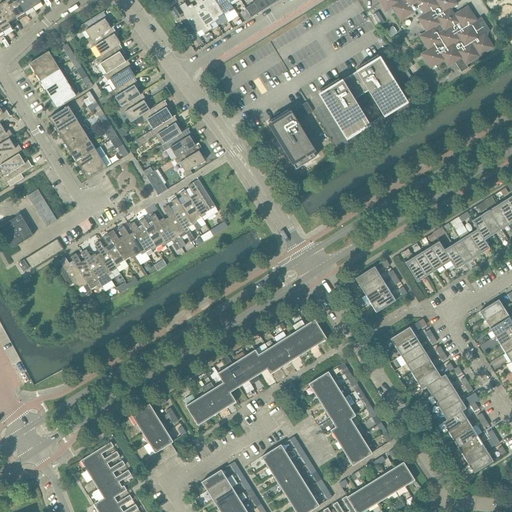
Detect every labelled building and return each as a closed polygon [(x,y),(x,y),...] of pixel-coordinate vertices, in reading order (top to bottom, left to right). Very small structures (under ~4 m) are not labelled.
[(17,17),(6,0),(5,0),(0,3),(0,9),(9,21),(11,20),(13,23),(19,20),(17,17)] [(6,0),(17,17),(20,15),(22,18),(27,15),(25,11),(17,0),(6,0)] [(33,6),(29,0),(17,0),(25,11),(28,10),(30,13),(35,10),(33,6)] [(42,1),(40,0),(29,0),(33,6),(36,5),(38,8),(43,5),(41,1),(42,1)] [(202,0),(194,0),(197,4),(193,7),(207,29),(208,31),(212,28),(210,25),(215,21),(203,1),(202,0)] [(218,17),(224,13),(215,0),(203,0),(203,1),(215,21),(219,19),(218,17)] [(215,0),(224,13),(229,22),(238,16),(234,10),(230,2),(227,0),(215,0)] [(256,0),(254,2),(260,12),(268,6),(264,0),(256,0)] [(378,0),(385,11),(392,7),(401,20),(421,8),(425,14),(418,18),(427,32),(420,36),(428,50),(421,54),(430,68),(444,59),(448,66),(455,62),(461,72),(469,68),(466,64),(494,47),(487,37),(488,32),(490,30),(481,16),(476,20),(468,6),(454,14),(450,8),(457,4),(454,0),(378,0)] [(203,31),(207,29),(193,7),(189,9),(184,2),(179,6),(183,13),(196,33),(202,30),(203,31)] [(245,8),(247,10),(250,15),(251,17),(260,12),(254,2),(245,8)] [(174,7),(169,10),(186,37),(191,34),(194,38),(198,36),(196,33),(183,13),(179,15),(174,7)] [(0,9),(0,26),(3,31),(6,29),(8,33),(13,29),(11,26),(9,21),(0,9)] [(104,10),(79,26),(82,32),(83,32),(86,30),(90,37),(87,38),(87,39),(88,42),(110,27),(106,21),(108,20),(103,12),(104,11),(104,10)] [(244,18),(250,15),(247,10),(241,13),(244,18)] [(378,12),(373,15),(379,26),(384,22),(378,12)] [(101,55),(117,45),(120,43),(116,37),(117,35),(112,27),(114,26),(113,25),(110,27),(88,42),(92,47),(95,45),(101,55)] [(62,47),(66,53),(71,49),(67,44),(62,47)] [(117,45),(101,55),(94,60),(97,65),(100,63),(106,73),(125,61),(121,55),(123,53),(117,45)] [(69,59),(74,55),(71,49),(66,53),(69,59)] [(29,63),(35,72),(54,60),(48,51),(29,63)] [(326,86),(319,91),(347,137),(370,124),(355,99),(369,90),(384,115),(406,101),(378,54),(370,59),(372,61),(366,64),(365,62),(358,67),(360,69),(340,81),(338,78),(331,83),(332,85),(327,88),(326,86)] [(129,59),(128,59),(125,61),(106,73),(103,75),(107,80),(110,78),(116,88),(132,78),(135,76),(130,70),(132,69),(127,60),(129,59)] [(40,80),(59,69),(54,60),(35,72),(40,80)] [(73,64),(77,70),(81,67),(78,61),(73,64)] [(81,67),(77,70),(82,79),(87,75),(81,67)] [(40,80),(46,89),(65,77),(59,69),(40,80)] [(82,79),(88,88),(93,85),(87,75),(82,79)] [(51,98),(70,86),(74,84),(73,82),(70,82),(68,83),(65,77),(46,89),(44,90),(46,93),(48,92),(51,98)] [(116,88),(98,99),(102,105),(115,96),(121,106),(140,94),(136,88),(138,87),(132,78),(116,88)] [(70,86),(51,98),(50,99),(52,102),(53,101),(57,107),(75,95),(76,96),(80,94),(77,89),(73,92),(70,86)] [(143,92),(140,94),(121,106),(118,108),(122,114),(125,112),(131,122),(140,116),(149,110),(145,103),(147,102),(142,94),(144,93),(143,92)] [(84,100),(87,106),(92,103),(89,97),(84,100)] [(140,116),(134,119),(137,124),(141,123),(144,121),(147,119),(153,129),(172,117),(168,111),(169,110),(164,101),(166,100),(165,100),(149,110),(140,116)] [(96,101),(92,103),(87,106),(91,112),(99,107),(96,101)] [(289,112),(287,110),(267,122),(296,169),(316,157),(312,150),(314,149),(297,121),(313,112),(307,102),(289,112)] [(51,121),(55,126),(74,115),(68,105),(49,117),(49,118),(48,118),(50,121),(51,121)] [(1,110),(0,108),(0,122),(12,116),(11,115),(10,116),(4,108),(1,110)] [(101,121),(106,118),(101,110),(96,113),(101,121)] [(60,135),(79,123),(74,115),(55,126),(60,135)] [(163,144),(181,132),(177,126),(179,125),(174,117),(175,116),(175,115),(172,117),(153,129),(135,140),(139,147),(149,141),(148,140),(157,134),(163,144)] [(106,118),(101,121),(105,127),(110,124),(106,118)] [(0,143),(9,138),(14,135),(14,134),(12,135),(7,127),(4,129),(0,123),(0,143)] [(62,138),(66,144),(84,132),(89,129),(86,125),(82,128),(79,123),(60,135),(57,136),(58,138),(61,138),(62,138)] [(110,140),(115,137),(117,136),(112,127),(104,131),(110,140)] [(122,127),(117,130),(122,138),(127,135),(122,127)] [(170,147),(176,157),(195,145),(191,139),(193,138),(188,129),(189,128),(181,132),(163,144),(159,146),(163,152),(170,147)] [(67,147),(71,152),(90,141),(84,132),(66,144),(65,145),(66,147),(67,147)] [(115,137),(110,140),(114,146),(119,143),(115,137)] [(13,145),(9,138),(0,143),(0,165),(19,154),(24,151),(23,150),(22,151),(17,142),(13,145)] [(71,152),(76,161),(95,149),(90,141),(71,152)] [(198,143),(195,145),(176,157),(173,159),(177,164),(180,162),(186,172),(183,174),(186,178),(192,174),(190,170),(205,161),(200,154),(202,153),(197,145),(199,144),(198,143)] [(124,157),(126,156),(129,154),(123,144),(118,147),(124,157)] [(78,164),(82,170),(101,158),(95,149),(76,161),(75,162),(77,165),(78,164)] [(23,160),(19,154),(0,165),(6,175),(4,176),(8,182),(10,186),(24,178),(21,173),(33,166),(33,165),(31,166),(26,158),(23,160)] [(101,158),(82,170),(81,171),(82,173),(84,173),(87,179),(106,167),(101,158)] [(151,167),(143,172),(146,176),(153,171),(151,167)] [(153,171),(146,176),(158,195),(167,189),(155,170),(153,171)] [(205,213),(215,206),(198,179),(188,186),(193,194),(189,197),(202,217),(206,214),(205,213)] [(27,195),(31,201),(41,194),(37,189),(27,195)] [(185,190),(179,193),(182,197),(185,202),(181,204),(194,224),(197,231),(201,228),(196,220),(202,217),(189,197),(185,190)] [(31,201),(34,206),(44,200),(41,194),(31,201)] [(177,197),(171,201),(174,206),(177,209),(173,212),(187,234),(191,242),(195,240),(188,228),(194,224),(181,204),(177,197)] [(511,210),(505,199),(497,205),(509,224),(511,222),(511,210)] [(34,206),(37,211),(47,205),(44,200),(34,206)] [(37,211),(40,216),(50,210),(47,205),(37,211)] [(168,217),(165,219),(182,247),(186,245),(181,238),(187,234),(173,212),(168,205),(163,208),(168,217)] [(488,210),(501,229),(509,224),(497,205),(488,210)] [(40,216),(43,221),(54,215),(50,210),(40,216)] [(488,210),(480,215),(493,235),(501,229),(488,210)] [(155,213),(149,217),(153,224),(166,244),(172,240),(173,242),(174,243),(172,244),(176,251),(182,247),(165,219),(160,222),(155,213)] [(20,214),(0,226),(13,247),(33,235),(20,214)] [(54,215),(43,221),(47,226),(57,220),(54,215)] [(480,215),(472,220),(477,229),(485,240),(493,235),(480,215)] [(450,222),(454,227),(462,222),(461,222),(458,217),(450,222)] [(162,246),(166,244),(153,224),(150,226),(144,218),(139,221),(143,228),(156,248),(161,244),(162,246)] [(225,221),(218,226),(221,232),(229,227),(225,221)] [(152,250),(156,248),(143,228),(139,230),(134,222),(128,225),(133,232),(145,252),(151,249),(152,250)] [(448,223),(442,227),(445,231),(451,228),(448,223)] [(142,254),(145,252),(133,232),(129,235),(123,226),(118,229),(122,236),(135,256),(140,253),(142,254)] [(218,226),(210,230),(214,236),(221,232),(218,226)] [(445,232),(442,227),(433,232),(436,237),(445,232)] [(477,229),(469,234),(481,253),(490,248),(485,240),(477,229)] [(131,259),(135,256),(122,236),(118,239),(113,230),(107,233),(124,261),(130,257),(131,259)] [(214,236),(210,230),(201,236),(204,242),(214,236)] [(120,264),(124,261),(107,233),(103,236),(108,245),(104,247),(117,268),(121,265),(120,264)] [(433,233),(427,236),(430,241),(436,237),(433,233)] [(460,239),(473,259),(481,253),(469,234),(460,239)] [(51,242),(58,253),(63,249),(57,239),(51,242)] [(460,239),(452,244),(464,264),(473,259),(460,239)] [(100,253),(96,255),(109,275),(112,273),(111,271),(117,268),(104,247),(100,240),(94,244),(100,253)] [(444,249),(439,241),(430,246),(442,266),(450,261),(444,249)] [(53,256),(58,253),(51,242),(46,246),(53,256)] [(450,261),(456,269),(464,264),(452,244),(444,249),(450,261)] [(46,246),(41,249),(48,259),(53,256),(46,246)] [(430,246),(422,251),(434,271),(442,266),(430,246)] [(43,262),(48,259),(41,249),(36,252),(43,262)] [(86,249),(81,252),(85,259),(102,286),(112,280),(109,275),(96,255),(95,253),(91,256),(86,249)] [(408,249),(402,252),(406,257),(411,253),(408,249)] [(413,257),(426,276),(434,271),(422,251),(413,257)] [(36,252),(31,255),(37,265),(43,262),(36,252)] [(76,253),(70,257),(73,261),(75,264),(91,289),(96,286),(97,288),(99,288),(102,286),(85,259),(81,262),(76,253)] [(32,269),(37,265),(31,255),(26,258),(32,269)] [(91,289),(75,264),(71,266),(65,257),(60,261),(63,266),(58,269),(69,286),(74,283),(77,288),(82,284),(87,292),(91,289)] [(413,257),(405,262),(417,282),(426,276),(413,257)] [(163,259),(154,265),(158,271),(167,265),(163,259)] [(385,268),(389,265),(386,259),(381,262),(385,268)] [(24,260),(18,263),(23,272),(29,268),(24,260)] [(355,278),(360,287),(380,275),(375,266),(355,278)] [(392,279),(396,276),(392,270),(388,273),(392,279)] [(385,283),(380,275),(360,287),(365,295),(385,283)] [(131,281),(126,284),(129,288),(138,282),(135,277),(132,276),(131,281)] [(395,285),(400,282),(396,276),(392,279),(395,285)] [(125,282),(116,287),(120,293),(129,288),(126,284),(125,282)] [(365,295),(371,303),(390,291),(385,283),(365,295)] [(348,295),(358,288),(355,284),(345,290),(348,295)] [(402,296),(406,293),(403,287),(398,290),(402,296)] [(371,303),(376,312),(396,300),(390,291),(371,303)] [(479,311),(484,320),(504,308),(499,299),(479,311)] [(89,305),(84,308),(87,313),(100,305),(97,300),(89,305)] [(484,320),(490,328),(509,316),(504,308),(484,320)] [(495,337),(511,325),(511,320),(509,316),(490,328),(495,337)] [(317,345),(327,339),(315,319),(305,325),(317,345)] [(417,330),(426,325),(423,319),(414,324),(417,330)] [(302,320),(292,326),(295,331),(308,351),(317,345),(305,325),(302,320)] [(511,337),(511,325),(495,337),(500,345),(511,337)] [(390,339),(395,347),(415,335),(410,326),(390,339)] [(428,338),(433,335),(429,329),(425,332),(428,338)] [(295,331),(286,336),(299,357),(308,351),(295,331)] [(420,343),(415,335),(395,347),(401,356),(420,343)] [(432,344),(437,341),(433,335),(428,338),(432,344)] [(277,342),(289,363),(299,357),(286,336),(277,342)] [(505,353),(511,348),(511,337),(500,345),(505,353)] [(277,342),(267,348),(280,368),(289,363),(277,342)] [(401,356),(406,364),(425,352),(420,343),(401,356)] [(439,355),(443,352),(440,346),(435,349),(439,355)] [(280,368),(267,348),(258,354),(267,369),(270,374),(280,368)] [(255,349),(245,355),(258,375),(267,369),(258,354),(255,349)] [(406,364),(411,372),(431,360),(425,352),(406,364)] [(443,361),(447,358),(443,352),(439,355),(443,361)] [(258,375),(245,355),(236,361),(249,381),(258,375)] [(411,372),(416,381),(436,368),(431,360),(411,372)] [(236,361),(227,366),(239,387),(249,381),(236,361)] [(343,371),(347,368),(343,362),(339,365),(343,371)] [(453,369),(454,369),(450,363),(445,365),(449,371),(453,369)] [(239,387),(227,366),(217,373),(223,382),(230,393),(230,392),(239,387)] [(454,369),(453,369),(457,375),(462,372),(458,366),(454,369)] [(441,377),(441,376),(436,368),(416,381),(421,389),(426,387),(426,386),(441,377)] [(308,384),(314,393),(334,380),(329,371),(308,384)] [(350,382),(354,379),(350,373),(346,376),(350,382)] [(426,387),(431,395),(451,382),(445,374),(441,376),(441,377),(426,386),(426,387)] [(464,386),(468,383),(465,377),(460,380),(464,386)] [(354,389),(358,386),(354,379),(350,382),(354,389)] [(314,393),(319,401),(340,388),(334,380),(314,393)] [(223,382),(213,388),(226,408),(236,401),(230,392),(230,393),(223,382)] [(456,391),(451,382),(431,395),(436,403),(456,391)] [(468,383),(464,386),(468,392),(472,389),(468,383)] [(213,388),(204,393),(217,414),(226,408),(213,388)] [(319,401),(325,410),(345,397),(340,388),(319,401)] [(360,399),(365,397),(361,390),(357,393),(360,399)] [(436,403),(441,411),(461,399),(456,391),(436,403)] [(217,414),(204,393),(195,399),(207,420),(217,414)] [(475,393),(466,399),(470,405),(474,402),(479,400),(475,393)] [(162,405),(167,402),(163,395),(158,398),(162,405)] [(325,410),(330,418),(350,406),(345,397),(325,410)] [(365,406),(369,403),(365,397),(360,399),(365,406)] [(195,399),(185,405),(198,425),(207,420),(195,399)] [(466,408),(461,399),(441,411),(446,420),(462,410),(466,408)] [(474,402),(470,405),(474,411),(478,408),(474,402)] [(131,415),(137,424),(156,413),(150,403),(131,415)] [(335,427),(350,417),(355,414),(350,406),(330,418),(335,427)] [(166,410),(170,417),(175,414),(170,408),(166,410)] [(371,417),(376,414),(372,408),(367,410),(371,417)] [(442,422),(448,431),(467,419),(462,410),(446,420),(442,422)] [(137,424),(143,434),(162,422),(156,413),(137,424)] [(477,416),(480,422),(485,419),(481,413),(477,416)] [(174,423),(178,420),(175,414),(170,417),(174,423)] [(371,417),(369,418),(372,422),(374,421),(375,423),(380,420),(376,414),(371,417)] [(356,426),(350,417),(335,427),(330,430),(336,439),(356,426)] [(448,431),(453,439),(472,427),(467,419),(448,431)] [(485,419),(480,422),(484,428),(489,425),(485,419)] [(143,434),(149,443),(167,431),(162,422),(143,434)] [(383,425),(378,428),(382,434),(387,431),(383,425)] [(182,436),(186,433),(182,426),(178,429),(182,436)] [(336,439),(341,448),(361,435),(356,426),(336,439)] [(453,439),(458,448),(478,435),(472,427),(453,439)] [(495,436),(492,430),(487,433),(491,439),(495,436)] [(165,446),(171,443),(174,441),(167,431),(149,443),(155,453),(160,449),(165,446)] [(388,443),(392,440),(388,434),(383,436),(388,443)] [(341,448),(346,456),(367,444),(361,435),(341,448)] [(483,444),(478,435),(458,448),(463,456),(483,444)] [(294,445),(298,443),(294,436),(290,439),(294,445)] [(491,439),(488,441),(491,447),(499,442),(495,436),(491,439)] [(80,461),(86,470),(105,459),(102,454),(114,447),(111,442),(80,461)] [(171,443),(165,446),(171,457),(177,453),(171,443)] [(261,456),(267,466),(287,453),(281,444),(261,456)] [(372,453),(367,444),(346,456),(352,465),(372,453)] [(463,456),(468,464),(488,452),(483,444),(463,456)] [(166,460),(171,457),(165,446),(160,449),(166,460)] [(506,452),(502,446),(497,449),(501,455),(506,452)] [(297,450),(301,456),(305,454),(301,447),(297,450)] [(397,452),(395,448),(388,452),(391,457),(397,452)] [(161,463),(166,460),(160,449),(155,453),(161,463)] [(117,452),(105,459),(86,470),(92,479),(110,468),(107,463),(119,455),(117,452)] [(452,452),(447,455),(452,462),(456,459),(452,452)] [(493,461),(488,452),(468,464),(474,473),(493,461)] [(155,453),(150,456),(156,466),(161,463),(155,453)] [(267,466),(272,474),(292,461),(287,453),(267,466)] [(305,463),(309,460),(305,454),(301,456),(305,463)] [(151,470),(156,466),(150,456),(144,459),(151,470)] [(385,460),(382,456),(376,460),(379,464),(385,460)] [(92,479),(97,489),(116,477),(113,472),(125,465),(122,460),(110,468),(92,479)] [(379,464),(376,460),(369,464),(372,468),(379,464)] [(234,471),(238,468),(234,461),(230,464),(234,471)] [(272,474),(277,483),(298,470),(292,461),(272,474)] [(404,461),(394,467),(405,486),(415,480),(404,461)] [(307,467),(311,474),(316,471),(312,465),(307,467)] [(394,467),(384,473),(396,492),(405,486),(394,467)] [(366,472),(363,468),(358,471),(360,476),(366,472)] [(201,482),(207,491),(227,478),(221,469),(201,482)] [(467,477),(461,469),(457,471),(460,476),(463,480),(467,477)] [(98,490),(93,493),(98,501),(122,487),(119,482),(131,474),(128,470),(116,477),(98,489),(98,490)] [(277,483),(283,491),(303,479),(298,470),(277,483)] [(315,480),(320,477),(316,471),(311,474),(315,480)] [(360,476),(358,471),(351,476),(354,480),(360,476)] [(237,475),(241,482),(245,479),(241,472),(237,475)] [(384,473),(375,479),(387,498),(396,492),(384,473)] [(207,491),(212,499),(232,487),(227,478),(207,491)] [(245,488),(249,485),(245,479),(241,482),(245,488)] [(308,487),(303,479),(283,491),(288,500),(308,487)] [(348,484),(345,479),(339,483),(341,488),(348,484)] [(375,479),(366,484),(377,503),(387,498),(375,479)] [(318,485),(322,491),(327,488),(323,482),(318,485)] [(368,509),(377,503),(366,484),(356,490),(368,509)] [(124,485),(122,487),(98,501),(93,504),(98,511),(101,511),(117,502),(114,497),(126,490),(124,485)] [(212,499),(218,508),(238,495),(232,487),(212,499)] [(314,496),(308,487),(288,500),(294,509),(314,496)] [(326,497),(331,495),(327,488),(322,491),(326,497)] [(248,492),(251,499),(256,496),(252,490),(248,492)] [(356,490),(347,496),(356,511),(363,511),(368,509),(356,490)] [(101,511),(122,511),(123,511),(120,507),(132,499),(129,495),(117,502),(101,511)] [(218,508),(220,511),(230,511),(243,504),(238,495),(218,508)] [(256,505),(260,503),(256,496),(251,499),(256,505)] [(308,511),(320,505),(314,496),(294,509),(295,511),(308,511)] [(350,511),(347,511),(356,511),(347,496),(346,496),(342,498),(350,511)] [(343,511),(337,501),(333,504),(337,511),(343,511)]
